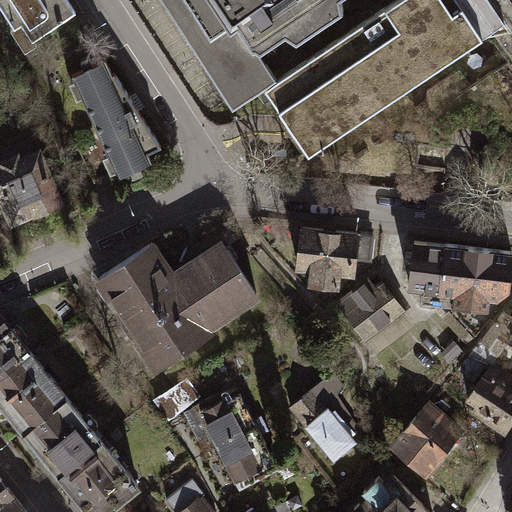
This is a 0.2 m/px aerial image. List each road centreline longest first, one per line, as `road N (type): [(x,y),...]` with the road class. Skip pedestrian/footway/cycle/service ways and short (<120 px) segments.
road 1 (residential): [(210,187),(511,225)]
road 2 (residential): [(0,279),(210,187)]
road 3 (residential): [(210,187),(204,160),(99,0)]
